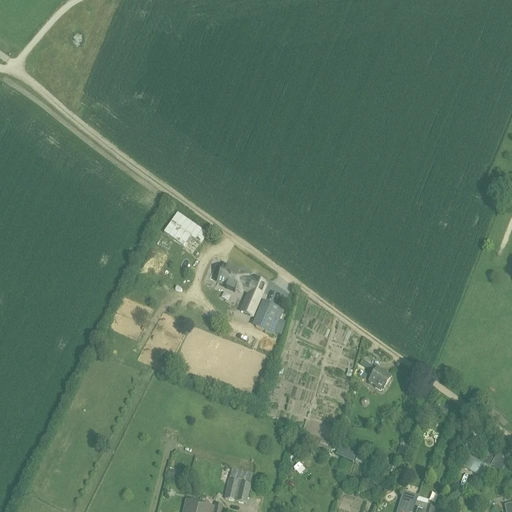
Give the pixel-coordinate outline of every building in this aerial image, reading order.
[(200,244),(207,234),(178,214),(164,233),(184,247),(190,237),(200,244)] [(243,312),(254,317),(267,283),(255,279),(255,281),(247,278),(248,276),(224,267),(223,270),(221,269),(218,279),(220,280),(218,283),(227,286),(226,289),(236,292),(237,290),(242,292),(243,289),(251,292),(243,312)] [(284,311),(263,302),(252,327),(273,336),(284,311)] [(375,388),(381,392),(382,391),(383,391),(392,378),(377,368),(369,382),(376,387),(375,388)] [(361,372),(358,376),(365,380),(367,376),(361,372)] [(317,438),(316,440),(315,445),(331,450),(333,444),(317,438)] [(462,452),(468,456),(476,443),(470,439),(462,452)] [(348,461),(352,462),(356,452),(339,445),(335,456),(348,461)] [(491,466),(502,473),(511,478),(511,477),(511,470),(506,467),(511,458),(500,451),(495,459),(491,466)] [(354,460),(362,464),(366,455),(358,452),(357,454),(354,460)] [(483,462),(491,466),(495,459),(487,455),(483,462)] [(463,469),(488,483),(495,471),(470,457),(463,469)] [(297,471),(303,475),(307,468),(301,464),(297,471)] [(168,469),(167,477),(175,479),(177,471),(168,469)] [(224,499),(246,505),(252,482),(254,475),(247,473),(231,469),(224,499)] [(359,480),(367,482),(370,471),(362,469),(359,480)] [(415,510),(417,503),(418,498),(418,497),(404,493),(400,504),(405,506),(403,511),(414,511),(415,510)] [(183,511),(197,511),(200,504),(186,501),(183,511)] [(434,511),(435,509),(417,503),(415,510),(414,511),(434,511)]
